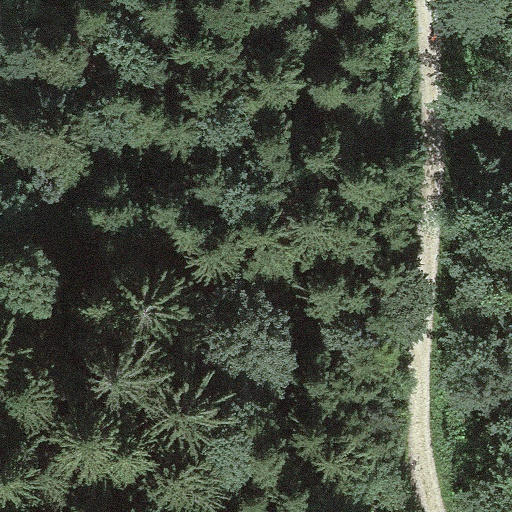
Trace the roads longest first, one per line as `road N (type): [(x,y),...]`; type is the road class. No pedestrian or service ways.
road 1 (track): [(436,0),(426,404),(447,511)]
road 2 (track): [(511,144),(438,19)]
